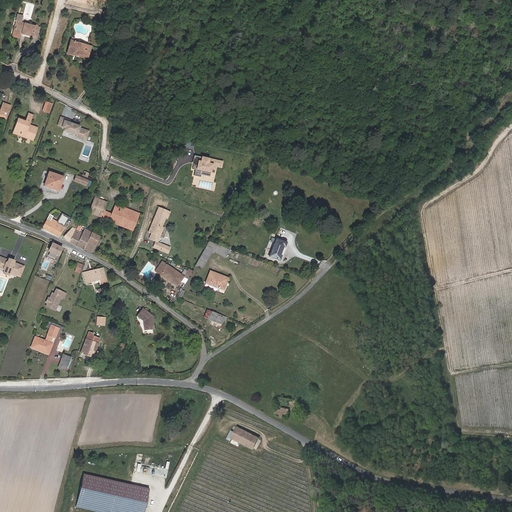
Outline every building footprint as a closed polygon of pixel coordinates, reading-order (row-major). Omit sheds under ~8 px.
[(37,37),(39,27),(17,21),(14,31),(22,33),(37,37)] [(83,56),(86,45),(75,42),(71,40),(67,53),(72,55),(72,54),(83,57),(83,56)] [(53,104),(46,101),(43,111),(49,113),(53,104)] [(0,116),(6,119),(11,105),(4,103),(0,111),(0,116)] [(13,132),(33,139),(37,128),(27,124),(28,122),(30,122),(32,115),(29,113),(26,121),(18,119),(13,132)] [(70,120),(60,116),(57,126),(64,129),(63,131),(76,136),(75,138),(86,142),(90,131),(80,128),(80,126),(69,122),(70,120)] [(222,168),(224,160),(202,155),(201,156),(196,155),(193,168),(196,169),(195,174),(201,175),(201,173),(211,176),(213,166),(222,168)] [(58,190),(63,177),(50,172),(45,185),(58,190)] [(83,178),(76,175),(74,181),(81,183),(83,178)] [(94,198),(90,210),(102,214),(103,211),(106,204),(105,203),(94,198)] [(116,206),(113,215),(112,218),(133,227),(138,215),(116,206)] [(163,227),(167,218),(168,219),(171,211),(160,206),(157,213),(153,222),(154,223),(153,225),(152,224),(149,232),(152,233),(149,239),(156,241),(158,242),(161,236),(159,236),(163,227)] [(102,214),(101,217),(110,221),(112,218),(113,215),(103,211),(102,214)] [(62,213),(58,221),(65,224),(69,216),(62,213)] [(132,230),(133,227),(112,218),(110,221),(132,230)] [(58,236),(64,227),(56,222),(54,224),(50,222),(47,229),(58,236)] [(68,241),(76,229),(72,227),(63,236),(68,241)] [(68,241),(76,245),(83,232),(76,229),(68,241)] [(87,241),(92,232),(90,231),(88,235),(83,232),(76,245),(84,249),(87,241)] [(95,245),(100,236),(92,232),(87,241),(95,245)] [(286,242),(276,239),(270,255),(280,259),(281,256),(280,255),(283,246),(285,246),(286,242)] [(91,252),(95,245),(87,241),(84,249),(91,252)] [(165,252),(168,246),(158,242),(156,241),(154,247),(165,252)] [(222,255),(226,248),(209,241),(199,258),(206,261),(212,251),(215,251),(222,255)] [(60,255),(63,248),(53,244),(50,250),(60,255)] [(20,275),(23,266),(14,262),(13,262),(12,263),(9,262),(9,260),(8,260),(3,258),(3,260),(0,258),(0,267),(4,269),(5,271),(9,273),(11,272),(15,274),(20,275)] [(160,274),(167,265),(164,262),(157,272),(160,274)] [(183,276),(167,265),(160,274),(177,286),(183,276)] [(15,275),(15,274),(11,272),(9,273),(5,271),(4,269),(0,267),(0,271),(0,272),(12,276),(15,275)] [(103,268),(84,273),(87,283),(105,277),(103,268)] [(223,289),(228,277),(211,271),(206,282),(223,289)] [(47,305),(56,308),(61,297),(64,298),(66,293),(56,289),(54,294),(52,293),(47,305)] [(177,298),(192,303),(193,301),(182,296),(184,292),(181,290),(177,298)] [(154,328),(152,315),(150,315),(149,315),(149,313),(143,308),(137,316),(145,322),(144,324),(145,329),(154,328)] [(225,320),(227,317),(211,311),(204,309),(204,311),(206,312),(206,313),(208,313),(207,314),(209,315),(208,318),(219,323),(218,325),(221,326),(222,324),(224,324),(224,322),(223,322),(224,320),(225,320)] [(62,331),(64,332),(67,325),(64,324),(63,326),(46,319),(43,326),(49,328),(51,324),(59,327),(58,331),(62,333),(62,331)] [(51,324),(49,328),(47,335),(45,340),(35,337),(31,347),(49,354),(53,343),(51,342),(53,338),(55,338),(58,331),(59,327),(51,324)] [(88,335),(81,353),(93,357),(100,338),(99,338),(100,336),(96,334),(96,336),(95,336),(93,340),(92,340),(93,336),(88,335)] [(65,371),(70,357),(63,354),(58,369),(65,371)] [(290,400),(278,398),(273,415),(281,418),(286,419),(290,400)] [(248,446),(253,436),(237,428),(234,433),(231,431),(227,439),(230,440),(232,438),(248,446)] [(248,446),(252,448),(257,438),(253,436),(248,446)] [(143,511),(149,488),(83,474),(75,507),(99,511),(143,511)]
